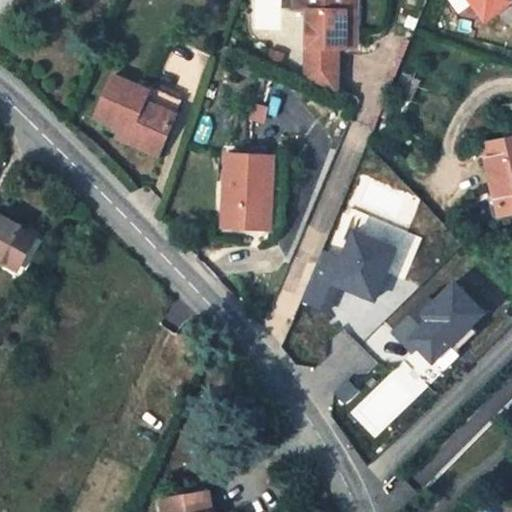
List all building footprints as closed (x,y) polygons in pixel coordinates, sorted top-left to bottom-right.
[(348,35),(347,0),(297,0),(297,9),(308,9),(308,80),(340,92),(339,49),(357,49),(357,35),(348,35)] [(347,0),(348,35),(357,35),(356,0),(347,0)] [(451,0),(457,13),(469,7),(465,0),(451,0)] [(470,0),(485,20),(511,0),(470,0)] [(161,146),(180,103),(115,75),(96,118),(122,129),(131,133),(127,142),(142,149),(146,140),(161,146)] [(118,138),(127,142),(131,133),(122,129),(118,138)] [(511,211),(511,139),(484,146),(500,214),(511,211)] [(146,140),(142,149),(157,155),(161,146),(146,140)] [(274,158),(229,155),(224,226),(258,228),(260,193),(272,194),(274,158)] [(270,229),(272,194),(260,193),(258,228),(270,229)] [(34,234),(0,215),(0,258),(17,267),(34,234)] [(399,246),(352,226),(340,256),(329,283),(340,287),(375,302),(399,246)] [(329,283),(340,256),(324,250),(302,303),(329,314),(340,287),(329,283)] [(487,310),(455,277),(434,298),(419,313),(426,319),(408,336),(419,347),(433,362),(452,344),(472,325),(487,310)] [(419,313),(434,298),(430,294),(391,332),(412,354),(419,347),(408,336),(426,319),(419,313)] [(477,330),(472,325),(452,344),(457,349),(477,330)] [(215,511),(215,493),(162,496),(162,511),(215,511)]
